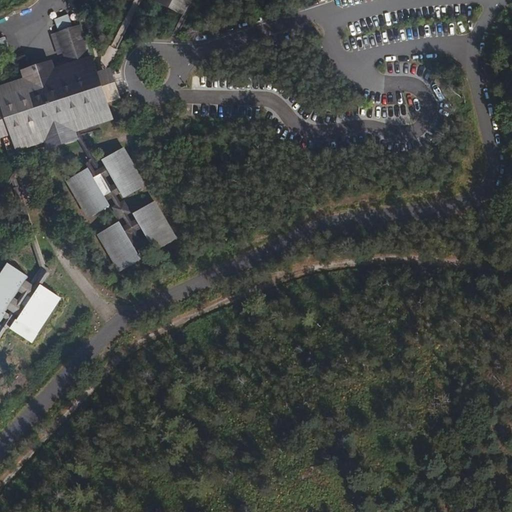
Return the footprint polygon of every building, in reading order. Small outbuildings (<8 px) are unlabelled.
[(134,0),(111,47),(116,50),(142,0),(134,0)] [(156,0),(156,2),(183,16),(191,0),(156,0)] [(191,0),(183,16),(170,41),(175,41),(195,0),(191,0)] [(101,84),(97,73),(93,59),(92,59),(81,25),(57,33),(66,60),(61,62),(63,69),(55,71),(53,65),(31,72),(26,55),(18,58),(23,74),(25,81),(12,86),(0,89),(0,97),(2,104),(12,135),(15,143),(17,149),(18,149),(31,145),(45,140),(47,147),(77,137),(74,130),(76,130),(84,127),(112,118),(107,104),(104,93),(106,92),(103,83),(101,84)] [(53,65),(55,71),(63,69),(61,62),(53,65)] [(108,70),(97,73),(101,84),(103,83),(106,92),(104,93),(107,104),(118,100),(114,88),(108,70)] [(25,81),(23,74),(10,79),(12,86),(25,81)] [(0,139),(3,138),(12,135),(2,104),(0,105),(0,139)] [(86,134),(84,127),(76,130),(74,130),(77,137),(77,139),(97,171),(99,170),(101,169),(81,136),(86,134)] [(20,155),(18,149),(17,149),(15,143),(12,135),(3,138),(10,159),(11,158),(13,158),(15,157),(20,155)] [(33,151),(47,147),(45,140),(31,145),(33,151)] [(124,149),(121,151),(142,187),(145,185),(124,149)] [(103,161),(105,166),(111,175),(116,184),(121,193),(124,198),(142,187),(121,151),(103,161)] [(19,169),(15,157),(13,158),(11,158),(14,168),(2,189),(0,189),(0,194),(5,193),(12,181),(14,178),(19,169)] [(105,166),(101,169),(99,170),(97,171),(95,172),(90,162),(86,164),(89,169),(96,182),(102,179),(108,190),(102,193),(107,201),(112,198),(117,207),(115,209),(120,217),(123,216),(128,225),(123,228),(138,255),(145,250),(152,246),(147,238),(142,241),(137,231),(142,228),(137,220),(132,223),(126,213),(129,212),(124,204),(121,205),(116,196),(121,193),(116,184),(111,187),(105,178),(111,175),(105,166)] [(96,182),(89,169),(71,180),(92,216),(110,206),(107,201),(102,193),(108,190),(102,179),(96,182)] [(14,178),(12,181),(40,268),(43,268),(45,267),(16,179),(14,178)] [(92,216),(71,180),(68,182),(89,218),(92,216)] [(155,203),(152,204),(173,241),(176,239),(155,203)] [(134,215),(137,220),(142,228),(147,238),(152,246),(155,251),(173,241),(152,204),(134,215)] [(138,255),(123,228),(120,223),(102,233),(123,270),(141,259),(138,255)] [(123,270),(102,233),(99,235),(120,272),(123,270)] [(0,277),(0,283),(12,266),(9,265),(0,277)] [(20,291),(26,282),(29,278),(12,266),(0,283),(0,322),(1,323),(4,318),(7,313),(6,312),(8,308),(14,299),(20,291)] [(43,268),(40,268),(30,284),(26,282),(20,291),(24,294),(19,302),(14,299),(8,308),(13,311),(10,315),(7,313),(4,318),(7,319),(9,321),(11,322),(14,324),(16,320),(13,318),(16,314),(20,317),(26,308),(22,305),(27,296),(32,299),(38,290),(35,287),(34,287),(44,272),(46,268),(45,267),(43,268)] [(35,287),(38,290),(41,286),(42,286),(51,272),(46,268),(44,272),(35,287)] [(42,286),(41,286),(38,290),(32,299),(27,296),(22,305),(26,308),(20,317),(18,321),(16,320),(14,324),(10,329),(29,341),(58,297),(42,286)] [(61,298),(58,297),(29,341),(31,343),(61,298)] [(9,321),(7,319),(0,329),(0,338),(11,322),(9,321)]
